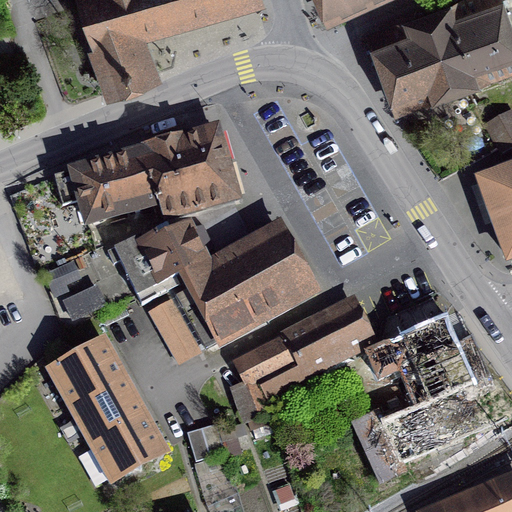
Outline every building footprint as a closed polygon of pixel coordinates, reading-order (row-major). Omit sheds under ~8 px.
[(251,0),(81,0),(111,88),(105,90),(106,93),(153,76),(136,32),(236,4),(236,5),(247,1),(247,2),(251,0)] [(322,0),(328,14),(359,0),(322,0)] [(486,0),(375,40),(396,100),(511,58),(511,28),(502,0),(486,0)] [(488,127),(503,153),(511,147),(511,114),(488,127)] [(153,185),(226,164),(216,131),(211,132),(145,151),(146,156),(145,156),(153,185)] [(145,151),(54,177),(63,206),(81,201),(88,223),(134,210),(136,213),(140,212),(140,208),(158,203),(153,185),(145,156),(146,156),(145,151)] [(511,258),(511,159),(475,172),(506,261),(511,258)] [(163,219),(236,198),(226,164),(153,185),(158,203),(163,219)] [(145,245),(141,237),(108,252),(114,265),(120,262),(142,305),(158,297),(157,295),(166,291),(168,292),(164,283),(204,264),(185,225),(145,245)] [(172,289),(205,350),(312,291),(279,231),(172,289)] [(60,271),(46,277),(55,296),(66,292),(63,285),(66,284),(60,271)] [(103,302),(96,288),(64,303),(71,318),(103,302)] [(392,327),(441,312),(437,298),(388,313),(392,327)] [(172,302),(150,314),(178,364),(200,352),(172,302)] [(353,305),(285,339),(297,363),(303,375),(371,341),(353,305)] [(381,483),(406,472),(402,464),(508,419),(472,337),(458,344),(446,316),(400,336),(401,339),(367,353),(379,380),(398,371),(414,408),(382,421),(379,413),(354,424),(381,483)] [(259,382),(297,363),(285,339),(240,363),(251,386),(237,393),(247,423),(270,415),(259,382)] [(72,403),(73,407),(122,380),(102,345),(83,356),(75,353),(73,361),(54,372),(72,403)] [(94,444),(142,417),(122,380),(73,407),(94,444)] [(162,452),(142,417),(94,444),(114,479),(133,468),(140,471),(143,463),(162,452)] [(216,425),(187,434),(196,463),(224,454),(216,425)] [(511,511),(511,482),(441,511),(511,511)]
